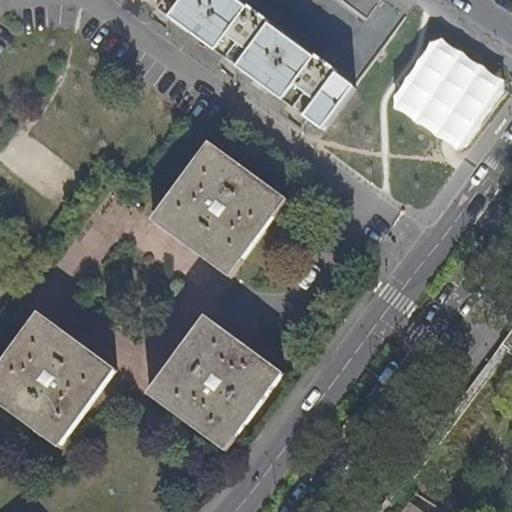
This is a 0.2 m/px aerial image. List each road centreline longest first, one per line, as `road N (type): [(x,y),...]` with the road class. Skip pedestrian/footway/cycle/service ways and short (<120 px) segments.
road 1 (secondary): [(511,150),(241,511)]
road 2 (residential): [(298,511),(505,225),(511,200)]
